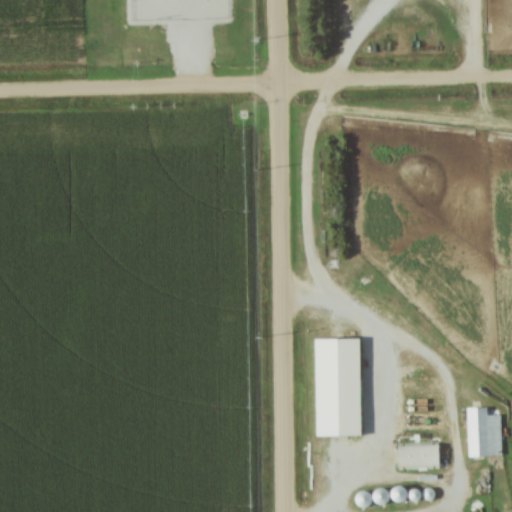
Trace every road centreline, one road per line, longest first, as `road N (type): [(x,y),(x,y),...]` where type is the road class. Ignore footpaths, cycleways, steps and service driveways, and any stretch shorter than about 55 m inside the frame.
road 1 (residential): [(0,90),(511,74)]
road 2 (tertiary): [(285,511),(277,0)]
